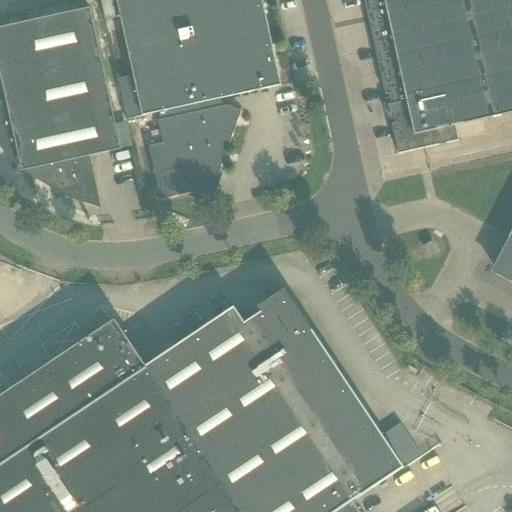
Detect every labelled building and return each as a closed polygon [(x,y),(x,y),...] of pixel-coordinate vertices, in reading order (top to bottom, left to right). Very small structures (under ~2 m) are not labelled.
[(116,0),(134,77),(118,81),(127,120),(159,113),(161,121),(158,121),(163,143),(149,147),(156,181),(161,200),(214,189),(220,172),(241,111),(227,106),(223,107),(221,99),(281,86),(261,0),(116,0)] [(392,125),(398,154),(439,145),(438,141),(445,139),(446,144),(458,141),(455,127),(511,114),(511,0),(364,0),(385,95),(389,94),(391,104),(388,105),(390,114),(393,114),(395,124),(392,125)] [(90,9),(11,26),(0,28),(0,71),(7,102),(0,106),(0,144),(11,157),(15,160),(20,164),(22,172),(28,171),(35,176),(54,188),(65,193),(64,190),(70,189),(72,197),(76,198),(98,206),(87,157),(121,150),(90,9)] [(511,231),(509,238),(511,239),(511,283),(502,278),(502,279),(511,284),(511,231)] [(423,247),(428,256),(437,251),(432,242),(423,247)] [(359,511),(353,502),(404,468),(284,290),(257,308),(261,313),(245,324),(234,308),(146,367),(115,321),(0,397),(0,511),(359,511)]
